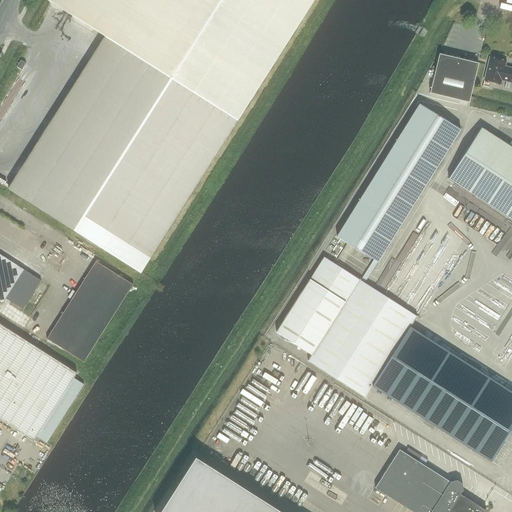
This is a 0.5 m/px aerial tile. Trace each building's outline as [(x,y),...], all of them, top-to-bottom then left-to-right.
[(213,161),(314,0),(50,0),(49,1),(106,37),(28,161),(10,188),(141,273),(213,161)] [(478,63),(439,54),(430,93),(469,102),(478,63)] [(511,68),(505,66),(507,61),(491,57),(485,80),(501,84),(502,80),(511,82),(511,68)] [(378,263),(461,130),(419,104),(337,237),(378,263)] [(511,146),(482,127),(449,178),(511,217),(511,146)] [(49,284),(25,269),(0,253),(0,301),(4,303),(6,299),(31,314),(49,284)] [(313,354),(309,360),(365,396),(416,317),(324,257),(276,331),(313,354)] [(132,285),(96,262),(47,339),(83,362),(132,285)] [(396,299),(415,310),(424,295),(420,292),(418,296),(405,289),(402,295),(400,293),(396,299)] [(0,419),(13,427),(35,441),(38,436),(48,442),(85,384),(75,378),(78,373),(0,323),(0,419)] [(491,461),(511,428),(511,391),(410,327),(372,386),(491,461)] [(450,481),(399,449),(375,488),(414,511),(484,511),(486,510),(465,497),(462,483),(457,480),(450,481)] [(280,511),(196,458),(161,511),(280,511)]
